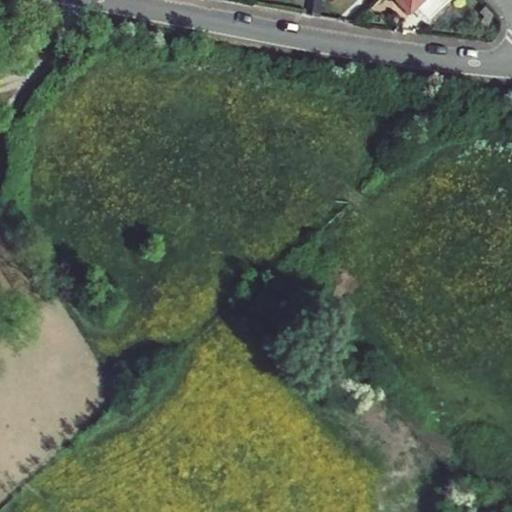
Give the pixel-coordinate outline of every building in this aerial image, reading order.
[(322,0),(321,0),(314,0),(312,14),(319,15),(322,0)] [(327,16),(330,2),(322,0),(319,15),(327,16)] [(392,0),(407,16),(416,8),(428,21),(449,0),(392,0)] [(372,15),(367,10),(361,17),(366,22),(372,15)] [(0,272),(0,292),(10,283),(0,272)]
